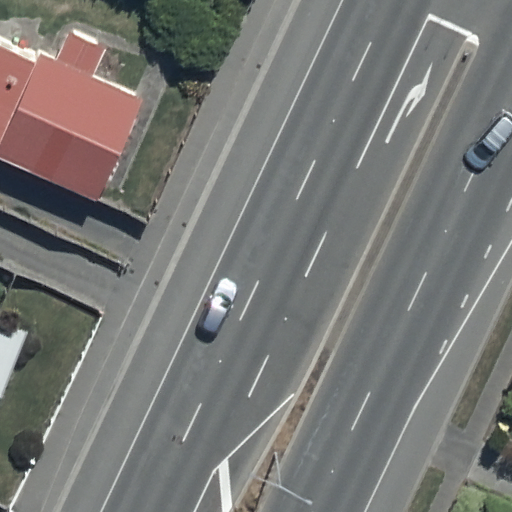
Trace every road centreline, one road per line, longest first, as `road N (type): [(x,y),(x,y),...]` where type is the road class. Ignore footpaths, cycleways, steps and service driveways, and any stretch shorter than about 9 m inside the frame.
road 1 (secondary): [(135,511),(380,0)]
road 2 (secondary): [(511,87),(313,511)]
